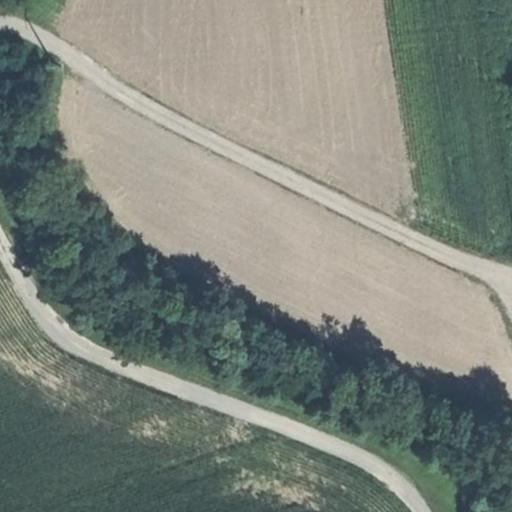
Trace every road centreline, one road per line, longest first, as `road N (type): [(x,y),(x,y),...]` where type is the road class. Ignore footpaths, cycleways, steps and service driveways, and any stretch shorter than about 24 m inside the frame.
road 1 (track): [(511,274),(471,266),(90,79),(48,40),(0,24)]
road 2 (track): [(0,241),(49,333),(374,461),(408,483),(424,511)]
